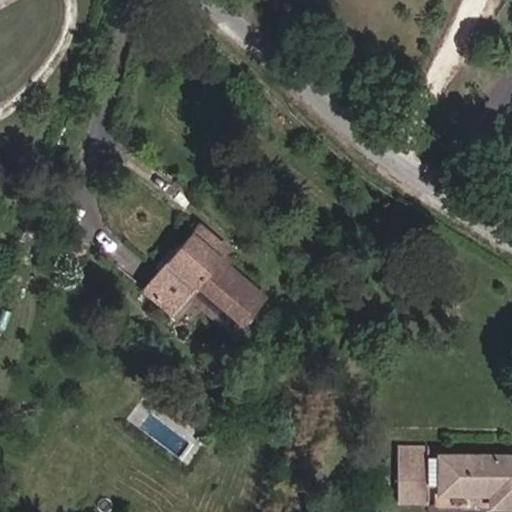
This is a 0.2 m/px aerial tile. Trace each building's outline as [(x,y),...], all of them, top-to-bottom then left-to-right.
[(240,323),(262,297),(218,259),(226,249),(197,224),(142,290),(171,314),(187,295),(196,285),(239,321),(240,323)] [(72,243),(57,233),(48,244),(63,254),(72,243)] [(239,321),(196,285),(187,295),(229,332),(239,321)] [(511,506),(511,457),(427,456),(427,448),(399,448),(398,501),(427,502),(427,484),(438,484),(438,493),(488,494),(488,506),(511,506)] [(488,506),(488,494),(438,493),(438,506),(488,506)]
